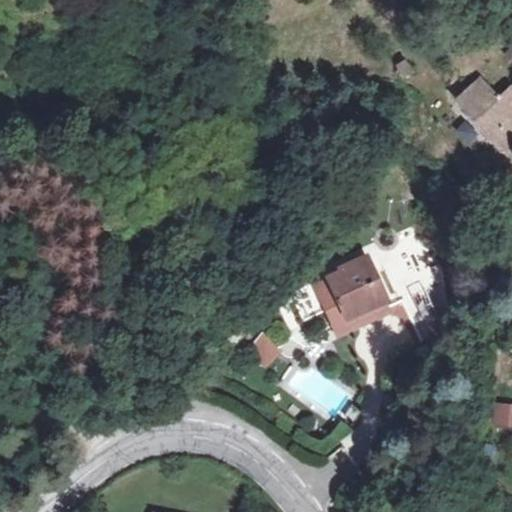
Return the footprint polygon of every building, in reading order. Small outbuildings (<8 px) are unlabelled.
[(414,67),(406,58),(397,68),(404,77),(414,67)] [(461,96),(507,143),(511,139),(511,82),(499,92),(483,75),(461,96)] [(422,343),(460,325),(459,298),(435,249),(387,270),(399,295),(422,343)] [(335,327),(386,302),(362,256),(338,268),(340,272),(327,278),(330,284),(316,292),(335,327)] [(422,343),(399,295),(386,302),(335,327),(339,337),(390,312),(405,316),(417,344),(422,343)] [(320,313),(314,296),(295,303),(301,320),(320,313)] [(280,349),(264,337),(249,357),(268,372),(282,355),(280,349)] [(511,407),(498,407),(497,423),(511,423),(511,407)]
